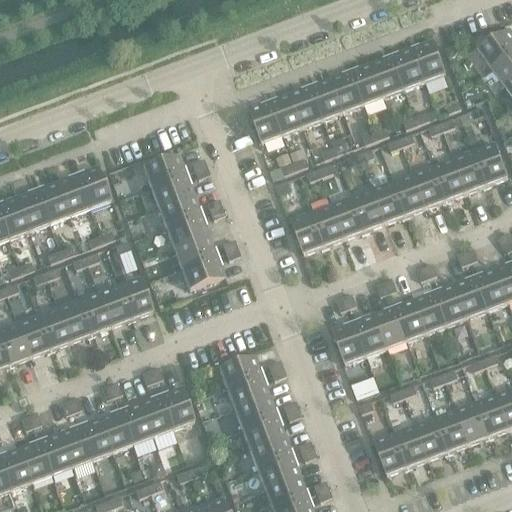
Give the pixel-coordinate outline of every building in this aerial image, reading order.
[(479,55),(493,73),(511,59),(511,36),(510,33),(479,55)] [(412,52),(426,87),(446,80),(433,44),(412,52)] [(392,60),(405,95),(426,87),(412,52),(392,60)] [(511,59),(493,73),(505,91),(511,85),(511,59)] [(371,67),(385,103),(405,95),(392,60),(371,67)] [(385,103),(371,67),(351,75),(365,110),(385,103)] [(351,75),(331,82),(344,118),(365,110),(351,75)] [(331,82),(310,90),(324,126),(344,118),(331,82)] [(290,98),(304,133),(324,126),(310,90),(290,98)] [(290,98),(270,105),(283,141),(304,133),(290,98)] [(283,141),(270,105),(249,113),(262,149),(283,141)] [(461,114),(458,105),(446,110),(449,118),(461,114)] [(472,116),(475,125),(487,120),(484,112),(472,116)] [(415,122),(418,130),(430,125),(427,117),(415,122)] [(418,130),(415,122),(403,126),(406,134),(418,130)] [(440,128),(444,136),(456,132),(452,124),(440,128)] [(444,136),(440,128),(429,133),(432,141),(444,136)] [(375,137),(378,145),(390,141),(386,132),(375,137)] [(378,145),(375,137),(363,141),(366,150),(378,145)] [(400,143),(403,152),(415,147),(412,139),(400,143)] [(403,152),(400,143),(388,148),(391,156),(403,152)] [(474,155),(488,192),(491,190),(491,189),(508,182),(495,147),(474,155)] [(334,152),(337,161),(349,156),(346,148),(334,152)] [(337,161),(334,152),(322,157),(325,165),(337,161)] [(359,159),(362,167),(374,162),(371,154),(359,159)] [(484,193),(488,192),(474,155),(453,163),(467,198),(483,192),(484,193)] [(143,172),(151,193),(186,180),(178,158),(143,172)] [(362,167),(359,159),(347,163),(351,171),(362,167)] [(293,167),(296,176),(308,171),(305,163),(293,167)] [(453,163),(433,170),(447,207),(451,206),(450,204),(467,198),(453,163)] [(192,168),(195,176),(207,172),(204,164),(192,168)] [(296,176),(293,167),(282,172),(285,180),(296,176)] [(319,174),(322,182),(334,178),(331,169),(319,174)] [(447,207),(433,170),(413,178),(426,213),(443,207),(443,209),(447,207)] [(76,179),(89,214),(110,206),(97,171),(76,179)] [(207,172),(195,176),(198,184),(210,180),(207,172)] [(322,182),(319,174),(307,178),(310,187),(322,182)] [(426,213),(413,178),(392,186),(406,222),(410,221),(410,220),(426,213)] [(56,186),(69,222),(89,214),(76,179),(56,186)] [(151,193),(158,213),(194,200),(186,180),(151,193)] [(56,186),(36,194),(49,229),(69,222),(56,186)] [(276,190),(279,198),(291,194),(288,186),(276,190)] [(372,193),(386,229),(402,222),(403,224),(406,222),(392,186),(372,193)] [(372,193),(352,201),(366,238),(370,236),(369,235),(386,229),(372,193)] [(36,194),(15,202),(29,237),(49,229),(36,194)] [(158,213),(166,233),(202,220),(194,200),(158,213)] [(332,208),(345,244),(362,238),(362,239),(366,238),(352,201),(332,208)] [(15,202),(0,207),(0,221),(9,245),(29,237),(15,202)] [(207,209),(210,217),(222,212),(219,204),(207,209)] [(332,208),(312,216),(326,253),(329,251),(329,250),(345,244),(332,208)] [(222,212),(210,217),(213,225),(225,220),(222,212)] [(326,253),(312,216),(291,224),(304,259),(321,253),(322,254),(326,253)] [(166,233),(174,254),(209,240),(202,220),(166,233)] [(0,221),(0,247),(9,245),(0,221)] [(99,241),(102,249),(114,244),(111,236),(99,241)] [(503,240),(511,252),(511,241),(508,237),(503,240)] [(174,254),(181,274),(217,260),(209,240),(174,254)] [(511,255),(511,252),(503,240),(498,244),(508,258),(511,255)] [(102,249),(99,241),(87,245),(91,253),(102,249)] [(222,249),(225,257),(237,253),(234,245),(222,249)] [(115,250),(119,259),(131,254),(127,246),(115,250)] [(59,256),(62,264),(74,260),(71,251),(59,256)] [(237,253),(225,257),(228,265),(240,261),(237,253)] [(466,256),(470,268),(478,265),(474,253),(466,256)] [(62,264),(59,256),(47,260),(50,269),(62,264)] [(470,268),(466,256),(458,259),(462,272),(470,268)] [(84,262),(87,270),(99,266),(96,258),(84,262)] [(217,260),(181,274),(189,295),(225,282),(217,260)] [(87,270),(84,262),(73,267),(76,275),(87,270)] [(511,266),(496,273),(509,308),(511,307),(511,266)] [(18,271),(22,279),(33,275),(30,267),(18,271)] [(425,272),(429,284),(438,281),(433,269),(425,272)] [(22,279),(18,271),(7,275),(10,284),(22,279)] [(429,284),(425,272),(417,275),(421,287),(429,284)] [(44,277),(47,286),(59,281),(56,273),(44,277)] [(509,308),(496,273),(475,281),(488,316),(509,308)] [(47,286),(44,277),(32,282),(35,290),(47,286)] [(118,289),(131,326),(135,325),(135,323),(152,317),(139,281),(118,289)] [(488,316),(475,281),(454,288),(468,324),(488,316)] [(385,287),(389,299),(397,296),(393,284),(385,287)] [(389,299),(385,287),(376,290),(381,302),(389,299)] [(3,293),(7,301),(18,296),(15,288),(3,293)] [(434,296),(447,331),(468,324),(454,288),(434,296)] [(97,297),(111,332),(127,326),(128,328),(131,326),(118,289),(97,297)] [(414,304),(427,339),(447,331),(434,296),(414,304)] [(77,304),(91,341),(95,340),(94,338),(111,332),(97,297),(77,304)] [(344,302),(349,314),(357,311),(352,299),(344,302)] [(349,314),(344,302),(336,305),(341,317),(349,314)] [(57,312),(70,347),(87,341),(87,343),(91,341),(77,304),(57,312)] [(394,311),(407,347),(427,339),(414,304),(394,311)] [(407,347),(394,311),(374,319),(387,354),(407,347)] [(37,320),(51,357),(54,355),(54,354),(70,347),(57,312),(37,320)] [(374,319),(353,326),(367,362),(387,354),(374,319)] [(16,327),(30,363),(46,357),(47,358),(51,357),(37,320),(16,327)] [(367,362),(353,326),(332,334),(345,370),(367,362)] [(0,333),(0,345),(10,372),(14,370),(13,369),(30,363),(16,327),(0,333)] [(10,372),(0,345),(0,373),(5,372),(6,373),(10,372)] [(219,373),(226,394),(262,381),(254,360),(219,373)] [(483,364),(486,373),(498,368),(495,360),(483,364)] [(486,373),(483,364),(471,369),(474,377),(486,373)] [(267,369),(270,378),(283,373),(279,365),(267,369)] [(150,375),(154,387),(163,384),(158,372),(150,375)] [(283,373),(270,378),(274,386),(286,381),(283,373)] [(154,387),(150,375),(142,378),(146,390),(154,387)] [(442,379),(446,388),(457,383),(454,375),(442,379)] [(446,388),(442,379),(431,384),(434,392),(446,388)] [(270,401),(262,381),(226,394),(234,414),(270,401)] [(109,390),(114,402),(122,399),(117,387),(109,390)] [(114,402),(109,390),(101,393),(106,406),(114,402)] [(402,395),(405,403),(417,399),(414,390),(402,395)] [(159,399),(172,435),(194,427),(180,392),(159,399)] [(511,392),(496,399),(509,434),(511,433),(511,392)] [(405,403),(402,395),(390,399),(393,407),(405,403)] [(139,407),(152,443),(172,435),(159,399),(139,407)] [(496,399),(476,406),(490,443),(493,442),(493,440),(509,434),(496,399)] [(234,414),(242,434),(277,421),(270,401),(234,414)] [(69,406),(74,418),(82,415),(77,403),(69,406)] [(283,410),(286,418),(298,413),(295,405),(283,410)] [(74,418),(69,406),(61,409),(65,421),(74,418)] [(374,415),(371,406),(359,411),(362,419),(374,415)] [(476,406),(455,414),(469,450),(485,443),(486,445),(490,443),(476,406)] [(119,415),(132,450),(152,443),(139,407),(119,415)] [(298,413),(286,418),(289,426),(301,421),(298,413)] [(455,414),(435,422),(449,459),(453,457),(453,456),(469,450),(455,414)] [(98,422),(112,458),(132,450),(119,415),(98,422)] [(29,421),(33,433),(41,430),(37,418),(29,421)] [(33,433),(29,421),(21,424),(25,436),(33,433)] [(277,421),(242,434),(249,455),(285,441),(277,421)] [(78,430),(92,465),(112,458),(98,422),(78,430)] [(435,422),(415,429),(428,465),(445,459),(445,460),(449,459),(435,422)] [(395,437),(409,474),(413,472),(412,471),(428,465),(415,429),(395,437)] [(58,438),(71,473),(92,465),(78,430),(58,438)] [(409,474),(395,437),(374,445),(387,480),(404,474),(405,475),(409,474)] [(38,445),(51,481),(71,473),(58,438),(38,445)] [(285,441),(249,455),(257,475),(292,462),(285,441)] [(51,481),(38,445),(17,453),(31,488),(51,481)] [(298,450),(301,458),(313,454),(310,446),(298,450)] [(0,459),(0,468),(10,496),(31,488),(17,453),(0,459)] [(313,454),(301,458),(304,466),(316,462),(313,454)] [(257,475),(264,495),(300,482),(292,462),(257,475)] [(0,468),(0,499),(10,496),(0,468)] [(188,475),(191,484),(203,479),(199,471),(188,475)] [(191,484),(188,475),(176,480),(179,488),(191,484)] [(280,511),(308,502),(300,482),(264,495),(270,511),(280,511)] [(147,490),(150,499),(162,494),(159,486),(147,490)] [(313,491),(316,499),(328,494),(325,486),(313,491)] [(150,499),(147,490),(135,495),(138,503),(150,499)] [(328,494),(316,499),(319,507),(331,502),(328,494)] [(107,506),(109,511),(115,511),(122,510),(119,501),(107,506)] [(201,510),(201,511),(225,511),(222,502),(201,510)] [(311,511),(308,502),(280,511),(311,511)]
